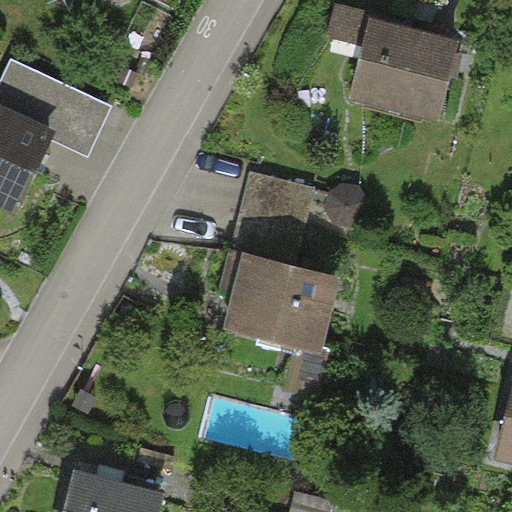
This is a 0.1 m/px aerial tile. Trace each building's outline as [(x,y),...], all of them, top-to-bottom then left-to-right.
[(453,50),(364,27),(344,105),(433,128),(453,50)] [(0,110),(53,136),(91,154),(113,108),(14,60),(0,88),(0,110)] [(0,207),(16,215),(53,136),(0,110),(0,207)] [(236,262),(220,330),(315,352),(331,284),(316,281),(336,195),(245,173),(224,259),(236,262)] [(511,360),(490,458),(511,462),(511,360)] [(153,511),(158,492),(65,471),(55,511),(153,511)]
